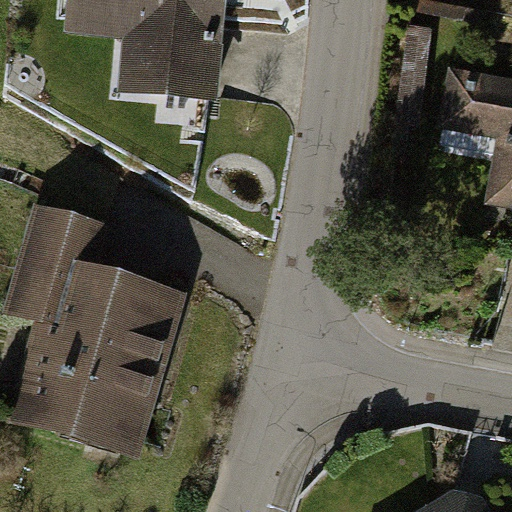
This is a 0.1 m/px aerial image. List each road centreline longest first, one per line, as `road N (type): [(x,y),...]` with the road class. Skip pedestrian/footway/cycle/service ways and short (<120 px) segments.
road 1 (residential): [(285,361),(327,159),(342,0)]
road 2 (residential): [(285,361),(511,403)]
road 3 (residential): [(238,511),(285,361)]
